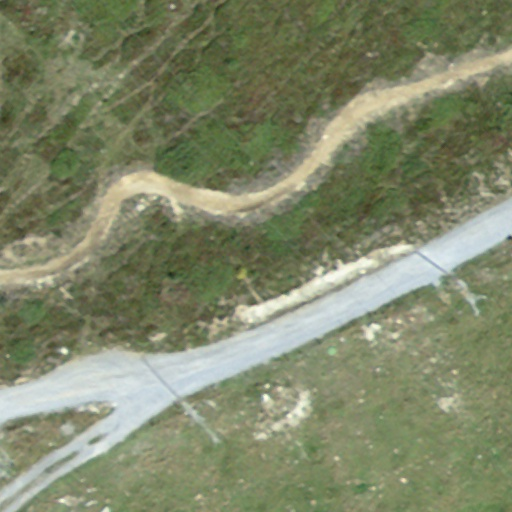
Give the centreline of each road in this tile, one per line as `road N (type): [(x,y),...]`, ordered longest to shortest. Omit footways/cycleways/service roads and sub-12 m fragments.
road 1 (track): [(0,401),(180,375),(511,213)]
road 2 (track): [(180,375),(46,461),(0,507)]
